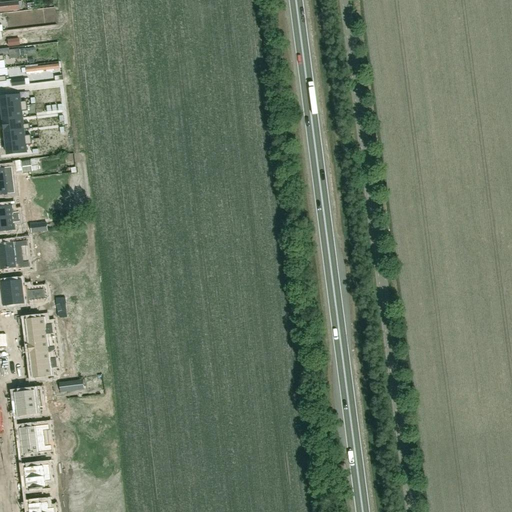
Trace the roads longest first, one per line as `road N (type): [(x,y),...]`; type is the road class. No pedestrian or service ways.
road 1 (trunk): [(362,511),(295,0)]
road 2 (unclassified): [(412,511),(345,0)]
